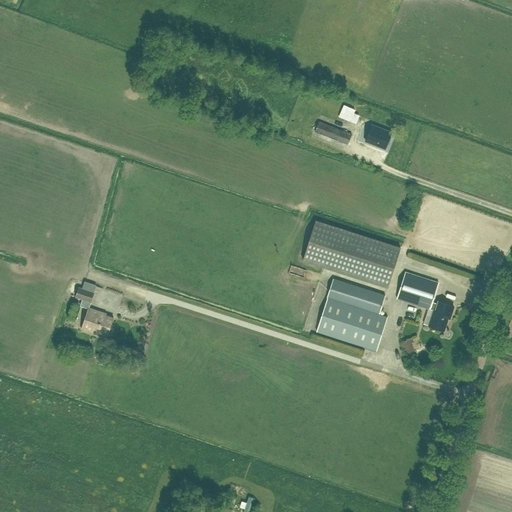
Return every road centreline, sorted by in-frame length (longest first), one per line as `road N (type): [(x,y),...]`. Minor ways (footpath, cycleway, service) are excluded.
road 1 (unclassified): [(470,396),(159,297)]
road 2 (unclassified): [(470,396),(511,281)]
road 3 (unclassified): [(432,511),(470,396)]
